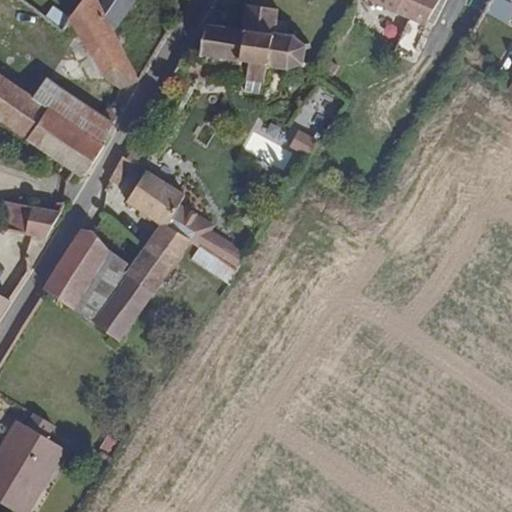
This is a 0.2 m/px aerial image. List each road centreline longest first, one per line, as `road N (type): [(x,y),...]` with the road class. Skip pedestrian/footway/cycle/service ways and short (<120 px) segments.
road 1 (residential): [(0,346),(204,0)]
road 2 (unknown): [(456,0),(365,162)]
